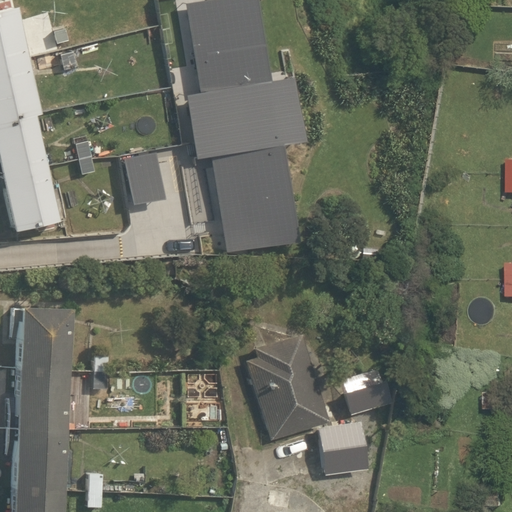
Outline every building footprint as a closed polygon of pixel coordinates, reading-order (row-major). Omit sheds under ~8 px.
[(0,0),(0,200),(7,232),(54,221),(44,177),(47,177),(41,152),(36,154),(27,116),(33,114),(23,70),(28,68),(23,46),(19,47),(9,5),(5,6),(3,0),(0,0)] [(194,92),(177,95),(188,159),(205,157),(221,251),(289,241),(274,144),(296,141),(287,78),(264,81),(249,0),(204,0),(181,4),(194,92)] [(73,68),(71,51),(56,53),(58,70),(73,68)] [(92,173),(84,141),(71,144),(79,176),(92,173)] [(56,511),(65,309),(14,307),(5,511),(56,511)] [(322,421),(294,335),(248,350),(251,358),(240,361),(266,440),(322,421)] [(102,390),(104,355),(91,354),(89,389),(102,390)] [(376,384),(343,394),(348,411),(381,400),(376,384)] [(499,394),(485,393),(484,410),(498,411),(499,394)] [(356,421),(312,427),(319,475),(362,469),(356,421)] [(97,508),(98,474),(84,474),(84,508),(97,508)]
